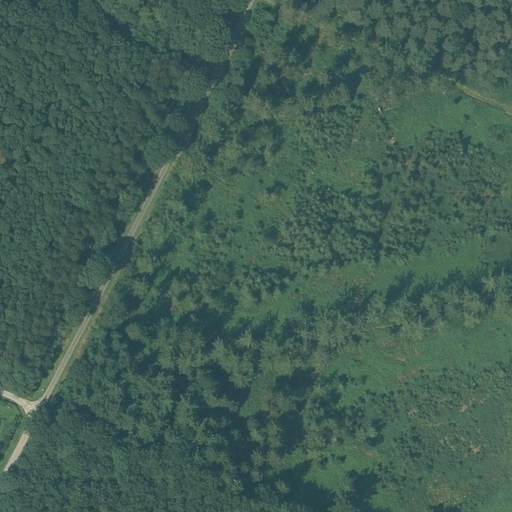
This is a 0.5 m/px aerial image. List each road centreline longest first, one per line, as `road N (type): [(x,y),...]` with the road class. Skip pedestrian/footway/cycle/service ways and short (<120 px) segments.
road 1 (unclassified): [(251,0),(0,479)]
road 2 (track): [(34,409),(301,511)]
road 3 (track): [(82,0),(217,64)]
